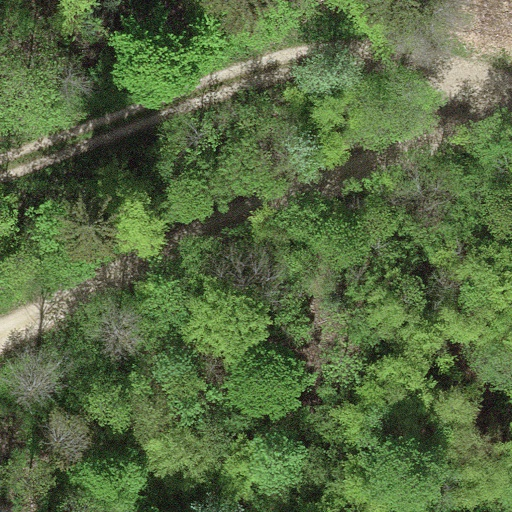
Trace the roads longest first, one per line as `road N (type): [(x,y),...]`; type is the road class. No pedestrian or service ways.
road 1 (track): [(511,111),(0,339)]
road 2 (track): [(0,165),(296,62),(395,67),(511,111)]
